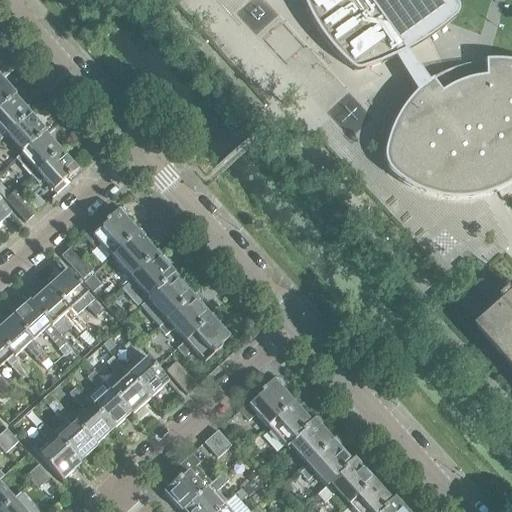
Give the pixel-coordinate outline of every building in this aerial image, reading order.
[(301,0),(302,1),(307,14),(312,23),(314,26),(316,29),(319,35),(321,38),(323,40),(325,43),(332,51),(336,56),(341,61),(348,68),(354,72),(355,73),(358,73),(360,73),(368,70),(379,66),(391,61),(395,59),(402,55),(407,53),(411,51),(424,43),(429,39),(440,32),(445,27),(450,23),(455,19),(458,15),(458,10),(457,6),(453,0),(301,0)] [(511,63),(502,62),(492,62),(485,62),(486,78),(477,79),(462,83),(448,90),(441,93),(435,85),(432,81),(424,87),(417,93),(410,100),(402,111),(393,125),(388,137),(386,145),(385,152),(384,160),(386,167),(390,173),(401,183),(406,186),(412,189),(421,193),(431,197),(444,200),(455,201),(468,200),(479,198),(484,197),(496,193),(505,189),(511,184),(511,63)] [(0,109),(14,98),(16,96),(0,77),(0,109)] [(30,115),(14,98),(0,109),(0,142),(6,136),(30,115)] [(6,136),(22,154),(44,135),(46,134),(30,115),(6,136)] [(16,160),(32,178),(60,153),(44,135),(22,154),(16,160)] [(60,153),(32,178),(38,185),(43,181),(53,192),(65,181),(67,182),(78,173),(60,153)] [(0,195),(6,202),(11,197),(10,197),(0,185),(0,195)] [(11,197),(6,202),(26,224),(35,215),(15,193),(10,197),(11,197)] [(0,205),(0,225),(10,217),(0,205)] [(100,246),(112,260),(127,247),(124,245),(137,234),(136,233),(123,219),(127,216),(121,209),(105,223),(103,221),(84,238),(95,250),(100,246)] [(112,260),(130,280),(131,281),(146,268),(144,266),(156,255),(155,254),(142,240),(145,237),(139,230),(136,233),(137,234),(124,245),(127,247),(112,260)] [(61,258),(81,281),(92,271),(71,248),(61,258)] [(147,302),(148,303),(162,290),(160,289),(174,275),(173,274),(161,261),(164,258),(158,251),(155,254),(156,255),(144,266),(146,268),(131,281),(130,280),(123,287),(141,307),(147,302)] [(66,272),(48,288),(69,312),(70,311),(81,301),(97,319),(104,313),(88,294),(87,295),(66,272)] [(148,303),(166,323),(167,324),(181,311),(179,309),(191,298),(190,296),(178,283),(182,279),(176,272),(173,274),(174,275),(160,289),(162,290),(148,303)] [(92,277),(84,284),(93,294),(101,287),(92,277)] [(29,302),(28,304),(51,328),(52,327),(64,316),(79,333),(85,328),(70,311),(69,312),(48,288),(30,304),(29,302)] [(174,331),(184,343),(185,344),(199,332),(197,330),(210,319),(209,318),(196,303),(201,299),(194,292),(190,296),(191,298),(179,309),(181,311),(167,324),(166,323),(159,329),(166,337),(174,331)] [(28,304),(10,319),(32,343),(33,342),(44,332),(60,350),(67,344),(52,327),(51,328),(28,304)] [(511,364),(511,305),(509,308),(483,331),(511,364)] [(185,344),(184,343),(177,350),(185,359),(192,352),(204,365),(221,350),(219,348),(229,340),(215,325),(220,321),(213,314),(209,318),(210,319),(197,330),(199,332),(185,344)] [(131,317),(121,325),(130,335),(139,327),(131,317)] [(0,344),(13,359),(15,358),(26,348),(42,366),(49,360),(33,342),(32,343),(10,319),(0,328),(0,344)] [(103,347),(109,353),(116,346),(110,340),(103,347)] [(135,361),(125,370),(123,372),(149,400),(167,383),(146,359),(131,342),(124,349),(135,361)] [(0,344),(0,367),(6,362),(23,381),(29,375),(15,358),(13,359),(0,344)] [(109,390),(108,391),(129,415),(130,415),(131,416),(149,400),(123,372),(125,370),(113,358),(106,364),(122,381),(111,391),(109,390)] [(166,372),(187,395),(197,386),(176,363),(166,372)] [(87,379),(97,389),(102,385),(103,383),(106,386),(94,373),(87,379)] [(0,390),(5,397),(12,391),(0,376),(0,390)] [(256,416),(268,429),(282,416),(279,414),(292,402),(280,388),(282,386),(276,379),(260,393),(262,395),(249,406),(248,405),(239,412),(249,423),(256,416)] [(88,403),(91,406),(112,430),(129,415),(108,391),(102,385),(97,389),(86,399),(85,400),(88,403)] [(70,395),(82,408),(88,403),(85,400),(86,399),(76,389),(70,395)] [(287,450),(289,448),(289,447),(303,434),(302,432),(312,423),(311,423),(298,409),(301,406),(295,399),(292,402),(279,414),(282,416),(268,429),(287,450)] [(63,425),(52,434),(52,435),(78,464),(79,463),(96,448),(95,446),(94,447),(72,423),(73,422),(60,406),(59,407),(54,401),(52,403),(53,404),(49,408),(63,425)] [(91,406),(73,422),(72,423),(94,447),(95,446),(112,430),(91,406)] [(289,447),(289,448),(307,467),(322,455),(320,453),(333,441),(332,441),(320,427),(322,424),(317,418),(311,423),(312,423),(302,432),(303,434),(289,447)] [(52,435),(52,434),(43,424),(36,430),(44,439),(32,450),(40,458),(61,482),(80,465),(79,463),(78,464),(52,435)] [(0,436),(0,446),(12,436),(7,430),(0,436)] [(204,445),(209,451),(217,460),(230,448),(223,439),(217,433),(204,445)] [(12,436),(0,446),(0,448),(6,455),(19,443),(12,436)] [(315,476),(326,488),(327,489),(344,473),(343,471),(352,463),(351,462),(338,447),(341,445),(335,438),(332,441),(333,441),(320,453),(322,455),(307,467),(300,474),(307,482),(315,476)] [(251,442),(242,451),(251,461),(260,452),(260,451),(252,443),(251,442)] [(178,511),(181,511),(211,485),(195,468),(199,465),(191,456),(162,482),(168,489),(162,494),(178,511)] [(337,495),(348,507),(363,494),(361,492),(373,481),(360,466),(362,463),(356,457),(351,462),(352,463),(343,471),(344,473),(327,489),(326,488),(322,492),(330,501),(337,495)] [(25,476),(31,483),(43,472),(37,466),(25,476)] [(43,472),(31,483),(37,489),(49,479),(43,472)] [(217,511),(227,503),(217,493),(230,481),(223,474),(212,484),(211,485),(181,511),(217,511)] [(348,507),(352,511),(384,511),(383,510),(392,502),(379,487),(381,485),(375,478),(373,481),(361,492),(363,494),(348,507)] [(217,511),(231,511),(248,497),(245,494),(251,489),(248,485),(242,491),(241,490),(227,503),(217,511)] [(289,485),(279,493),(283,498),(292,489),(289,485)] [(0,511),(11,501),(0,488),(0,511)] [(11,501),(0,511),(35,511),(19,494),(11,501)] [(406,511),(400,505),(403,503),(397,497),(392,502),(383,510),(384,511),(406,511)]
